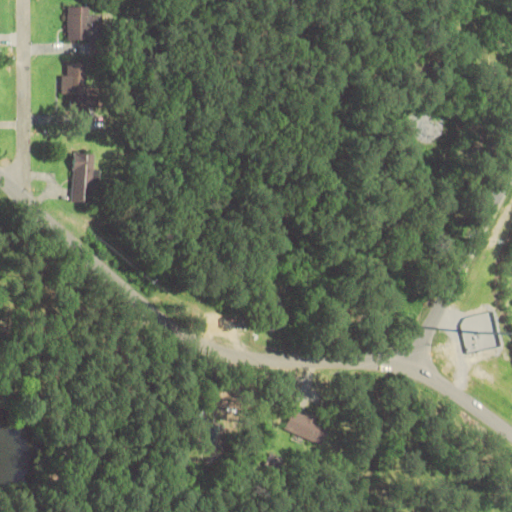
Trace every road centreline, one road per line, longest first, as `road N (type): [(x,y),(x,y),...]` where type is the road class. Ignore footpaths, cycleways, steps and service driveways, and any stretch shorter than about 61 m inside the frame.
road 1 (secondary): [(0,175),(124,286),(203,342),(238,353),(410,363),(511,432)]
road 2 (tertiary): [(410,363),(511,162)]
road 3 (residential): [(25,198),(24,0)]
